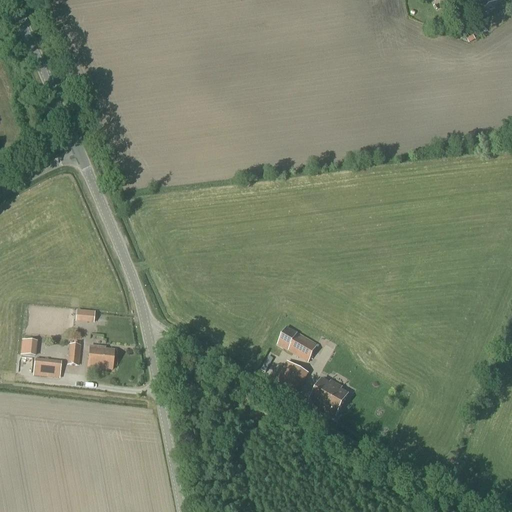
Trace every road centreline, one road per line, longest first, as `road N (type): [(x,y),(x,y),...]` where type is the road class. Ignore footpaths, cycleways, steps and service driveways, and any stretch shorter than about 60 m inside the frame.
road 1 (unclassified): [(452,511),(190,347),(147,332)]
road 2 (tertiary): [(147,332),(80,152)]
road 3 (tertiary): [(182,511),(147,332)]
road 4 (tertiary): [(80,152),(13,0)]
